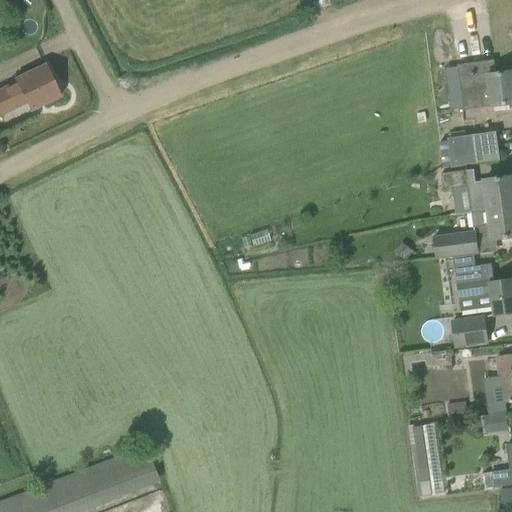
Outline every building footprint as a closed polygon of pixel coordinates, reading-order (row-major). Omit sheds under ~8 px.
[(284,4),(271,6),(273,18),(286,16),(284,4)] [(271,6),(260,8),(262,20),(273,18),(271,6)] [(179,7),(178,19),(204,21),(205,9),(179,7)] [(458,65),(465,111),(511,104),(511,71),(496,74),(494,60),(458,65)] [(16,82),(0,89),(0,115),(26,103),(30,111),(60,97),(45,64),(15,79),(16,82)] [(449,141),(453,167),(499,159),(495,134),(449,141)] [(467,171),(441,174),(443,190),(469,187),(469,184),(467,171)] [(469,187),(473,212),(511,207),(511,176),(485,181),(485,182),(469,184),(469,187)] [(479,230),(481,241),(492,239),(493,240),(511,237),(511,207),(473,212),(475,230),(479,230)] [(433,237),(436,259),(455,257),(474,255),(474,254),(479,253),(476,231),(433,237)] [(248,236),(240,238),(243,248),(251,246),(248,236)] [(403,242),(395,252),(407,262),(415,251),(403,242)] [(474,255),(455,257),(458,283),(460,298),(492,294),(494,315),(498,315),(511,313),(511,280),(494,282),(492,265),(490,265),(476,267),(474,255)] [(451,324),(454,348),(488,343),(485,319),(451,324)] [(450,355),(430,356),(431,368),(451,366),(450,355)] [(511,356),(499,358),(501,370),(503,383),(506,402),(511,401),(511,402),(511,356)] [(465,403),(447,405),(449,421),(468,418),(465,403)] [(506,413),(484,416),(484,418),(486,428),(507,426),(506,415),(506,413)] [(434,425),(413,428),(422,496),(444,493),(434,425)] [(0,502),(0,511),(75,511),(159,480),(146,447),(0,502)] [(511,469),(492,472),(494,488),(511,485),(511,469)]
